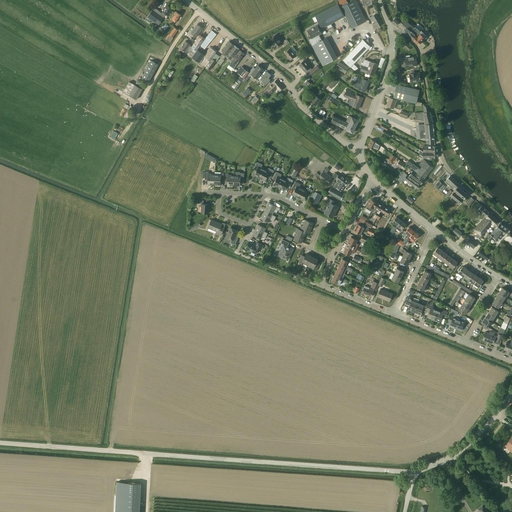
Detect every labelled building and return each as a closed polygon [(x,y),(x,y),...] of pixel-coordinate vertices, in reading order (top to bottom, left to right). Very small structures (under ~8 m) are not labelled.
[(366,21),(356,0),(355,0),(350,2),(349,0),(346,2),(345,0),(339,0),(343,6),(341,7),(352,28),(366,21)] [(343,14),(339,6),(338,4),(315,16),(322,29),(345,16),(343,14)] [(168,15),(172,9),(168,5),(166,8),(165,8),(164,8),(163,8),(162,9),(162,10),(162,11),(163,12),(162,13),(160,12),(159,14),(153,10),(147,18),(153,22),(153,21),(159,25),(164,18),(164,17),(166,14),(168,15)] [(176,11),(168,22),(173,25),(175,22),(176,22),(181,15),(176,11)] [(375,28),(382,24),(376,14),(373,15),(372,16),(369,18),(371,22),(374,20),(375,23),(373,25),(375,28)] [(414,28),(415,28),(409,24),(405,21),(401,26),(406,29),(405,30),(404,30),(403,31),(403,32),(408,36),(409,36),(414,28)] [(159,29),(163,33),(168,25),(165,23),(164,26),(162,25),(161,28),(160,27),(159,29)] [(197,37),(203,28),(197,24),(191,33),(197,37)] [(323,66),(326,64),(338,58),(327,38),(322,40),(319,35),(322,33),(321,31),(317,25),(307,31),(311,38),(308,40),(310,43),(323,66)] [(173,37),(178,30),(174,27),(169,35),(168,34),(165,39),(170,42),(173,38),(173,37)] [(409,36),(411,38),(415,34),(416,35),(418,32),(419,32),(414,28),(409,36)] [(212,31),(207,37),(200,45),(205,49),(211,41),(216,34),(212,31)] [(419,33),(419,32),(418,32),(416,35),(415,34),(411,38),(418,44),(421,41),(422,42),(427,37),(421,31),(419,33)] [(191,47),(192,47),(188,54),(187,54),(192,57),(205,39),(200,35),(191,47)] [(287,39),(282,43),(276,35),(269,41),(276,49),(281,45),(284,48),(289,42),(287,39)] [(350,67),(353,69),(355,72),(358,68),(356,66),(355,66),(353,64),(370,47),(363,40),(343,60),(350,67)] [(189,45),(190,45),(191,43),(189,42),(188,43),(186,41),(180,48),(182,49),(185,51),(188,54),(192,47),(191,47),(189,45)] [(223,51),(224,52),(219,57),(223,60),(234,45),(230,42),(223,51)] [(231,60),(239,49),(235,45),(229,53),(226,56),(231,60)] [(204,58),(201,63),(206,67),(209,62),(209,61),(216,51),(217,50),(212,47),(211,48),(204,57),(204,58)] [(285,53),(290,60),(292,58),(294,60),(298,56),(296,54),(295,55),(290,49),(285,53)] [(192,57),(197,60),(200,62),(205,55),(202,53),(198,50),(192,57)] [(234,68),(239,61),(245,54),(240,50),(229,65),(234,68)] [(310,67),(304,61),(306,59),(309,56),(307,54),(299,61),(301,63),(299,65),(305,72),(306,73),(311,69),(310,67)] [(402,67),(417,65),(416,57),(401,58),(402,67)] [(210,70),(216,62),(212,58),(206,67),(210,70)] [(374,75),(378,64),(371,62),(370,62),(364,59),(363,63),(362,62),(361,64),(362,64),(362,65),(363,65),(360,70),(366,73),(366,72),(374,75)] [(149,82),(158,64),(151,61),(142,78),(149,82)] [(336,67),(345,74),(348,68),(339,62),(336,67)] [(250,77),(251,75),(257,79),(264,70),(258,65),(254,71),(251,69),(247,75),(250,77)] [(317,65),(309,72),(312,76),(320,69),(317,65)] [(241,66),(237,72),(240,75),(241,76),(236,82),(236,81),(232,86),(234,88),(238,83),(239,84),(249,72),(245,69),(241,66)] [(268,78),(271,75),(267,72),(258,81),(262,84),(264,82),(266,84),(270,80),(268,78)] [(417,73),(417,72),(411,73),(411,74),(406,75),(407,83),(421,81),(420,73),(417,73)] [(365,92),(369,82),(362,79),(357,77),(353,87),(359,89),(358,89),(365,92)] [(267,89),(267,90),(263,94),(267,97),(271,93),(277,88),(280,91),(284,88),(277,80),(267,89)] [(332,80),(327,87),(331,90),(336,84),(332,80)] [(137,100),(143,89),(129,82),(123,92),(137,100)] [(397,84),(394,97),(416,103),(415,105),(421,106),(422,102),(416,102),(420,90),(397,84)] [(344,96),(348,98),(347,102),(350,104),(349,105),(352,106),(359,109),(363,97),(357,95),(356,96),(354,95),(355,93),(352,92),(347,90),(344,96)] [(326,97),(331,101),(331,102),(337,106),(338,105),(339,103),(333,98),(328,94),(326,97)] [(316,106),(321,99),(315,95),(310,101),(316,106)] [(394,108),(394,107),(401,110),(401,105),(398,104),(397,105),(395,105),(397,100),(389,97),(386,106),(394,108)] [(429,104),(427,104),(423,104),(424,112),(415,113),(416,120),(424,121),(425,123),(433,123),(429,104)] [(331,122),(346,130),(353,133),(359,120),(352,117),(349,116),(346,122),(342,120),(334,116),(331,122)] [(435,144),(435,143),(433,124),(419,125),(419,131),(416,131),(417,139),(425,138),(426,141),(427,141),(427,143),(435,144)] [(375,148),(379,150),(379,151),(383,152),(384,148),(381,146),(372,140),(368,147),(374,149),(375,148)] [(438,153),(428,153),(423,152),(423,158),(425,158),(425,159),(429,160),(432,160),(432,158),(438,158),(438,153)] [(395,182),(395,181),(397,179),(398,180),(401,176),(396,173),(395,175),(394,174),(391,172),(393,170),(380,160),(374,167),(387,178),(391,174),(389,176),(385,180),(391,186),(395,182)] [(396,165),(401,169),(404,164),(399,160),(396,165)] [(413,170),(416,167),(412,164),(408,160),(405,164),(413,170)] [(433,167),(426,162),(423,160),(419,165),(422,167),(420,169),(417,173),(424,179),(433,167)] [(253,169),(257,171),(254,175),(259,178),(264,169),(261,168),(262,165),(257,162),(253,169)] [(317,178),(326,185),(332,177),(326,173),(329,169),(327,167),(324,171),(323,170),(317,178)] [(268,168),(267,171),(264,169),(259,178),(265,181),(267,177),(270,178),(274,171),(268,168)] [(421,184),(425,179),(413,171),(410,176),(421,184)] [(208,184),(214,185),(215,174),(209,174),(209,172),(206,172),(205,178),(208,178),(208,184)] [(224,173),(221,173),(215,172),(215,174),(214,185),(220,185),(221,179),(224,179),(224,173)] [(272,179),(276,181),(274,185),(279,188),(283,179),(280,177),(281,175),(276,172),(272,179)] [(227,186),(234,186),(234,175),(228,175),(228,173),(225,173),(225,179),(228,179),(227,186)] [(336,179),(341,183),(342,183),(344,180),(344,179),(345,178),(339,174),(339,175),(335,173),(332,176),(336,179)] [(404,179),(407,175),(404,173),(401,177),(401,176),(399,179),(402,182),(404,179)] [(240,176),(234,175),(234,186),(240,186),(240,180),(243,180),(244,174),(240,174),(240,176)] [(418,189),(421,185),(407,175),(404,179),(418,189)] [(456,188),(458,184),(450,176),(447,179),(445,182),(453,189),(455,187),(456,188)] [(288,178),(286,180),(283,179),(279,188),(284,191),(286,186),(289,188),(293,180),(288,178)] [(345,178),(344,179),(344,180),(342,183),(341,183),(337,188),(339,189),(340,187),(343,189),(349,181),(345,178)] [(439,189),(443,185),(439,181),(435,185),(439,189)] [(292,189),(295,191),(293,195),(298,198),(302,189),(299,187),(301,184),(295,182),(292,189)] [(307,187),(305,190),(302,189),(298,198),(303,200),(305,196),(308,197),(312,190),(307,187)] [(346,195),(344,194),(331,187),(328,192),(341,200),(343,200),(346,195)] [(464,199),(467,195),(458,187),(450,195),(460,203),(464,199)] [(319,204),(323,196),(315,192),(315,193),(312,192),(310,197),(312,198),(311,200),(319,204)] [(414,201),(409,196),(405,200),(411,204),(414,201)] [(469,206),(474,200),(471,197),(466,203),(469,206)] [(333,218),(338,207),(333,205),(335,201),(328,198),(327,201),(329,203),(324,213),(333,218)] [(375,207),(377,203),(371,199),(367,205),(373,209),(374,207),(375,207)] [(202,204),(201,213),(208,214),(209,204),(203,204),(204,200),(197,200),(196,203),(202,204)] [(266,208),(274,212),(275,209),(279,211),(280,208),(277,206),(269,203),(266,208)] [(377,203),(375,207),(379,210),(378,212),(377,212),(374,218),(376,219),(379,214),(381,211),(384,206),(377,203)] [(482,219),(489,212),(482,205),(478,210),(481,213),(479,216),(482,219)] [(384,206),(381,211),(388,215),(390,210),(384,206)] [(264,214),(275,219),(276,217),(272,215),(274,212),(266,208),(264,214)] [(474,230),(478,233),(475,236),(478,237),(480,235),(481,236),(492,223),(494,225),(499,221),(490,213),(474,230)] [(275,219),(264,214),(261,219),(268,223),(270,220),(273,222),(275,219)] [(397,216),(392,221),(397,225),(401,220),(397,216)] [(222,224),(211,220),(208,228),(217,231),(216,233),(221,235),(224,228),(221,227),(222,224)] [(306,232),(306,233),(309,234),(313,223),(305,220),(303,226),(302,226),(300,229),(300,230),(306,232)] [(397,225),(395,228),(397,229),(400,232),(402,229),(406,224),(401,220),(397,225)] [(508,230),(507,229),(500,223),(490,235),(488,239),(490,241),(493,237),(498,241),(503,234),(504,235),(508,230)] [(255,230),(266,236),(268,233),(264,231),(266,228),(258,224),(255,230)] [(358,224),(354,231),(361,234),(363,231),(367,233),(367,232),(369,229),(365,227),(358,224)] [(408,234),(405,237),(406,237),(407,237),(408,238),(410,236),(414,231),(409,227),(405,232),(408,234)] [(237,239),(235,238),(238,231),(230,228),(227,237),(232,239),(230,243),(235,245),(237,239)] [(302,243),(306,233),(306,232),(300,230),(300,229),(297,228),(295,232),(297,233),(294,239),(302,243)] [(266,236),(255,230),(253,235),(260,239),(262,236),(265,238),(266,236)] [(414,231),(410,236),(415,240),(419,235),(414,231)] [(356,249),(358,244),(356,243),(357,240),(351,237),(347,245),(356,249)] [(470,238),(466,243),(474,248),(477,243),(470,238)] [(281,243),(284,245),(283,248),(282,248),(278,256),(286,260),(289,253),(291,254),(293,249),(288,246),(289,243),(282,239),(281,243)] [(261,250),(263,245),(257,242),(255,245),(249,242),(246,249),(256,254),(258,249),(261,250)] [(347,245),(344,253),(350,256),(351,253),(354,254),(356,249),(347,245)] [(438,257),(443,251),(438,247),(433,253),(438,257)] [(403,256),(410,259),(412,253),(403,249),(402,251),(404,253),(403,256)] [(478,253),(488,261),(491,257),(480,249),(478,253)] [(443,261),(448,255),(443,251),(438,257),(443,261)] [(301,265),(303,262),(308,265),(312,256),(307,254),(305,256),(302,255),(298,262),(298,263),(301,265)] [(448,264),(453,258),(448,255),(443,261),(448,264)] [(320,264),(317,262),(318,259),(312,256),(308,265),(307,267),(313,269),(317,271),(320,264)] [(410,259),(403,256),(400,262),(407,265),(410,259)] [(453,258),(448,264),(453,268),(458,262),(453,258)] [(345,267),(347,268),(348,267),(348,266),(346,265),(348,261),(343,259),(340,264),(345,267)] [(344,274),(346,270),(347,268),(345,267),(340,264),(337,270),(342,273),(344,274)] [(464,276),(468,270),(463,266),(458,273),(464,276)] [(394,274),(401,277),(404,271),(397,268),(394,274)] [(334,276),(339,278),(342,273),(337,270),(334,276)] [(425,270),(422,276),(429,279),(432,274),(425,270)] [(468,270),(464,276),(469,280),(473,273),(468,270)] [(474,283),(478,277),(473,273),(469,280),(474,283)] [(401,277),(394,274),(391,279),(398,283),(401,277)] [(342,282),(344,282),(345,279),(343,278),(342,280),(339,278),(334,276),(331,282),(336,284),(337,284),(339,285),(340,285),(342,282)] [(422,276),(419,282),(426,285),(429,279),(422,276)] [(478,277),(474,283),(479,287),(484,281),(478,277)] [(373,281),(371,287),(376,289),(379,283),(373,281)] [(419,282),(417,287),(420,289),(423,290),(424,290),(425,291),(426,290),(424,289),(426,285),(419,282)] [(499,293),(505,297),(509,292),(502,287),(499,293)] [(371,297),(374,290),(370,288),(369,289),(364,288),(362,293),(371,297)] [(390,301),(393,294),(381,289),(378,297),(390,301)] [(502,302),(505,297),(499,293),(496,298),(502,302)] [(465,299),(472,303),(475,298),(468,294),(465,299)] [(406,305),(409,307),(408,309),(414,312),(418,302),(413,301),(414,298),(409,296),(406,305)] [(502,302),(496,298),(492,304),(499,308),(502,302)] [(430,299),(428,304),(426,310),(430,311),(428,317),(434,320),(437,310),(433,308),(434,306),(432,306),(434,300),(430,299)] [(460,303),(462,305),(462,304),(468,308),(472,303),(465,299),(462,304),(460,303)] [(418,302),(414,312),(420,314),(423,308),(426,310),(428,304),(423,302),(423,304),(418,302)] [(465,314),(468,308),(462,304),(462,305),(459,310),(465,314)] [(488,312),(495,316),(498,311),(492,307),(488,312)] [(437,310),(434,320),(440,322),(442,316),(446,318),(448,312),(443,310),(442,312),(437,310)] [(492,322),(495,316),(488,312),(485,318),(492,322)] [(461,331),(464,322),(453,318),(454,317),(450,315),(448,321),(451,323),(450,325),(457,328),(457,329),(461,331)] [(492,322),(485,318),(482,323),(488,327),(492,322)] [(496,336),(494,335),(495,333),(490,331),(489,333),(486,332),(482,340),(493,344),(494,340),(500,343),(503,336),(498,334),(497,337),(496,336)] [(139,511),(140,506),(142,506),(142,503),(140,503),(141,484),(117,482),(115,511),(139,511)]
